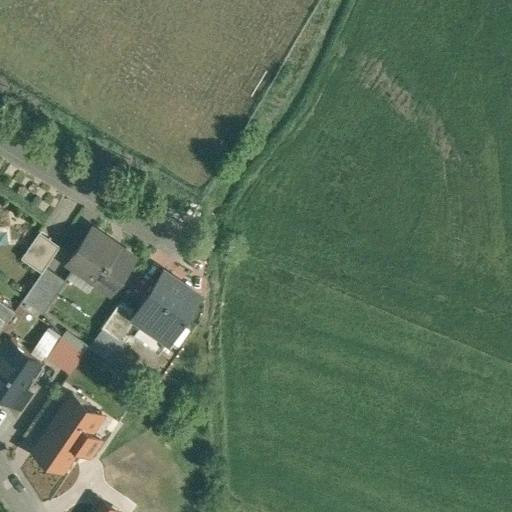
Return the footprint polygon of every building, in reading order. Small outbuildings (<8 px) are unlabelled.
[(109,239),(92,227),(68,262),(111,292),(120,278),(135,256),(133,255),(132,257),(108,240),(109,239)] [(40,231),(22,258),(42,272),(46,266),(60,245),(40,231)] [(66,280),(46,266),(42,272),(23,299),(24,299),(29,292),(48,305),(66,280)] [(199,294),(164,270),(133,314),(168,338),(199,294)] [(15,310),(0,299),(0,317),(7,322),(15,310)] [(119,300),(101,326),(123,341),(135,323),(125,316),(131,308),(119,300)] [(85,350),(63,335),(48,356),(71,372),(85,350)] [(42,359),(11,337),(0,353),(0,390),(20,404),(31,388),(25,384),(42,359)] [(72,392),(34,449),(62,468),(71,455),(68,452),(74,443),(89,454),(101,437),(82,424),(94,407),(72,392)] [(138,454),(121,443),(108,463),(125,474),(138,454)]
